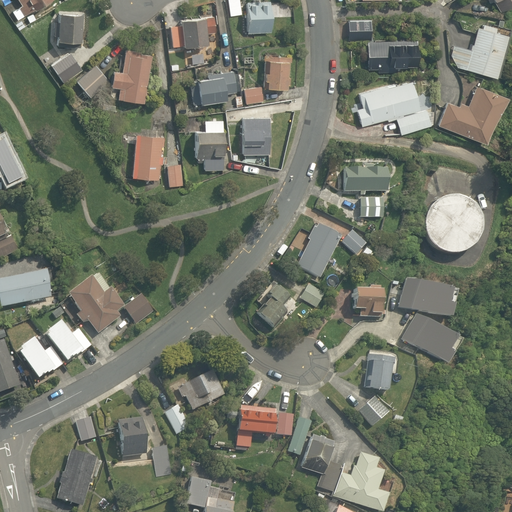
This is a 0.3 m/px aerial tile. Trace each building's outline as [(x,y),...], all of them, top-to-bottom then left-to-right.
[(49,0),(16,0),(20,6),(9,12),(15,21),(49,0)] [(240,17),(239,0),(229,0),(230,17),(240,17)] [(511,0),(497,0),(506,16),(511,12),(511,0)] [(277,4),(248,3),(246,34),(276,36),(277,4)] [(84,15),(59,13),(57,40),(82,42),(84,15)] [(185,48),(211,44),(208,26),(217,25),(215,17),(169,24),(172,46),(184,45),(185,48)] [(372,43),(372,40),(373,21),(349,20),(348,42),(372,43)] [(452,53),(457,67),(501,80),(511,43),(511,33),(482,25),(473,56),(453,50),(452,53)] [(423,43),(373,40),(371,70),(377,70),(377,73),(393,74),(393,68),(422,70),(423,43)] [(141,51),(126,50),(125,72),(118,72),(117,90),(123,91),(122,102),(149,104),(151,57),(141,57),(141,51)] [(51,67),(61,82),(81,68),(71,53),(51,67)] [(276,59),(268,59),(268,63),(272,63),(272,75),(267,75),(267,83),(272,83),(271,90),(295,91),(295,54),(276,53),(276,59)] [(77,81),(84,90),(102,74),(96,66),(77,81)] [(209,75),(210,83),(201,85),(203,95),(194,96),(196,108),(232,103),(231,93),(240,92),(238,71),(209,75)] [(416,82),(359,96),(362,109),(355,111),(359,128),(396,119),(400,134),(434,126),(430,108),(422,110),(416,82)] [(511,100),(511,99),(481,87),(473,108),(467,106),(465,111),(450,106),(442,127),(494,148),(511,100)] [(260,89),(245,90),(246,105),(262,103),(260,89)] [(152,132),(153,119),(144,118),(143,131),(152,132)] [(273,121),(244,119),(242,156),(271,157),(273,121)] [(218,121),(201,121),(201,134),(195,133),(195,157),(200,158),(200,172),(220,172),(221,133),(218,133),(218,121)] [(164,137),(137,135),(135,180),(161,181),(164,137)] [(182,167),(168,168),(170,188),(184,186),(182,167)] [(392,172),(343,170),(342,192),(391,194),(392,172)] [(384,199),(361,198),(359,221),(383,222),(384,199)] [(451,199),(446,199),(441,200),(436,202),(432,205),(428,208),(425,212),(423,216),(421,221),(420,226),(420,231),(421,236),(423,241),(425,246),(428,250),(432,253),(437,256),(441,257),(446,258),(452,259),(457,258),(461,256),(466,254),(470,251),(474,247),(476,243),(479,238),(480,233),(480,228),(480,223),(478,218),(476,214),(473,210),(470,206),(466,203),(461,201),(456,199),(451,199)] [(0,226),(0,257),(11,253),(0,226)] [(338,238),(319,228),(298,267),(317,277),(338,238)] [(368,245),(354,233),(343,245),(357,258),(368,245)] [(327,299),(304,271),(273,298),(276,302),(260,315),(272,329),(287,316),(281,309),(291,300),(294,305),(300,299),(315,310),(327,299)] [(52,272),(0,282),(0,297),(2,308),(57,297),(52,272)] [(88,320),(99,334),(123,317),(118,310),(122,307),(110,294),(107,296),(95,280),(71,298),(82,311),(76,315),(83,324),(88,320)] [(400,309),(459,322),(461,309),(454,308),(458,294),(406,282),(400,309)] [(357,293),(356,313),(361,313),(360,319),(373,320),(374,316),(389,317),(391,295),(357,293)] [(139,301),(122,313),(133,327),(149,315),(139,301)] [(403,341),(455,367),(462,354),(458,353),(465,340),(419,317),(403,341)] [(74,334),(66,322),(49,334),(69,363),(91,347),(79,330),(74,334)] [(0,393),(20,388),(6,341),(0,343),(0,393)] [(64,366),(52,348),(45,353),(39,343),(22,355),(41,382),(64,366)] [(396,356),(369,353),(365,390),(393,392),(396,356)] [(235,394),(224,369),(188,385),(184,377),(175,381),(189,414),(235,394)] [(191,427),(178,404),(162,413),(175,436),(191,427)] [(380,420),(365,405),(356,414),(371,430),(380,420)] [(243,407),(242,435),(291,437),(293,413),(265,411),(265,408),(243,407)] [(96,440),(91,419),(75,422),(81,444),(96,440)] [(298,456),(310,423),(300,419),(288,453),(298,456)] [(147,422),(121,422),(121,457),(148,457),(147,422)] [(251,438),(236,437),(236,450),(250,451),(251,438)] [(171,476),(168,445),(152,447),(155,478),(171,476)] [(328,467),(334,453),(315,445),(306,468),(324,475),(319,488),(333,493),(341,473),(328,467)] [(97,459),(70,452),(58,502),(84,508),(97,459)] [(342,471),(332,496),(374,511),(386,511),(394,495),(383,491),(390,472),(382,469),(384,462),(363,454),(355,476),(342,471)] [(208,508),(211,483),(191,480),(188,505),(208,508)] [(357,511),(337,503),(333,511),(357,511)]
